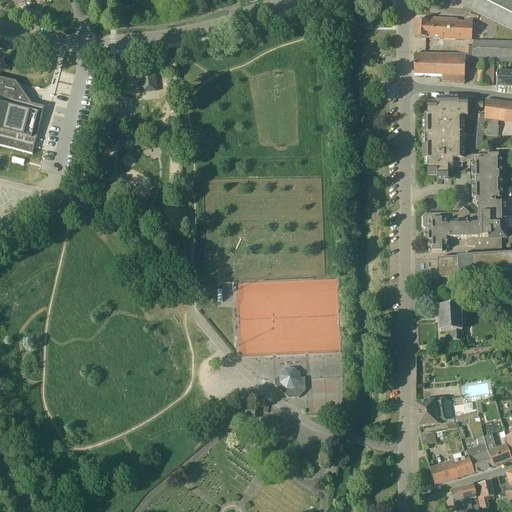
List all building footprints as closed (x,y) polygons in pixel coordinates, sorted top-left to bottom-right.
[(511,0),(466,0),(463,6),(472,11),(511,30),(511,0)] [(414,38),(471,41),(472,25),(473,21),(465,21),(464,22),(457,22),(457,20),(428,19),(427,22),(415,21),(414,38)] [(511,42),(483,41),(485,26),(472,25),(471,41),(473,41),(472,48),(472,62),(476,63),(487,63),(511,63),(511,42)] [(472,62),(472,48),(463,47),(463,50),(458,50),(458,55),(413,55),(414,76),(442,77),(441,83),(464,84),(465,62),(472,62)] [(486,65),(487,63),(476,63),(476,69),(478,69),(477,85),(493,87),(494,65),(486,65)] [(156,87),(155,85),(154,73),(141,75),(143,88),(156,87)] [(511,73),(497,73),(496,88),(511,88),(511,73)] [(0,145),(35,155),(53,89),(0,75),(0,145)] [(468,102),(467,102),(458,102),(458,100),(436,100),(436,105),(427,105),(427,120),(424,120),(424,160),(427,160),(427,175),(448,175),(448,169),(453,169),(453,168),(462,168),(462,164),(463,164),(463,118),(468,118),(468,102)] [(511,104),(485,101),(483,136),(498,138),(499,122),(511,123),(511,104)] [(511,217),(511,198),(501,198),(500,155),(483,155),(484,161),(473,161),(474,205),(478,205),(478,215),(469,215),(468,213),(463,209),(458,213),(426,214),(422,218),(422,228),(426,231),(426,243),(430,242),(430,253),(442,253),(447,253),(446,240),(467,239),(467,247),(475,247),(475,252),(468,252),(468,258),(502,255),(502,241),(507,240),(506,217),(511,217)] [(511,187),(510,187),(511,198),(511,217),(511,227),(511,254),(502,255),(468,258),(469,278),(442,279),(443,288),(511,283),(511,187)] [(442,279),(469,278),(468,258),(437,259),(439,280),(442,279)] [(461,296),(451,296),(451,306),(439,307),(440,332),(451,332),(452,341),(462,341),(461,296)] [(238,357),(340,352),(339,325),(327,325),(327,335),(288,336),(288,328),(282,329),(282,323),(275,324),(275,328),(269,328),(269,335),(259,335),(259,327),(237,328),(238,357)] [(300,379),(300,375),(294,369),(285,369),(279,376),(279,380),(275,380),(275,386),(288,399),(299,399),(305,391),(305,379),(300,379)] [(419,428),(429,426),(447,422),(444,402),(416,406),(419,428)] [(460,418),(461,423),(479,419),(478,415),(460,418)] [(458,423),(461,423),(460,418),(453,420),(454,423),(447,424),(448,430),(459,428),(458,423)] [(466,439),(462,428),(458,429),(461,440),(466,439)] [(434,434),(421,436),(423,446),(436,444),(434,434)] [(484,437),(485,444),(493,442),(491,435),(484,437)] [(488,452),(485,444),(484,437),(476,439),(479,448),(464,452),(465,457),(467,457),(468,458),(472,475),(492,469),(488,452)] [(493,469),(511,461),(507,445),(488,452),(492,469),(493,469)] [(434,487),(472,475),(468,458),(452,463),(430,470),(431,474),(434,487)] [(511,472),(506,475),(510,484),(500,487),(503,494),(505,494),(505,495),(511,493),(511,472)] [(489,511),(486,499),(494,497),(490,482),(475,486),(480,511),(489,511)] [(461,491),(464,502),(470,501),(472,511),(479,511),(479,509),(474,487),(461,491)] [(456,511),(462,510),(462,511),(472,511),(470,501),(464,502),(461,491),(451,494),(450,494),(455,511),(456,511)]
